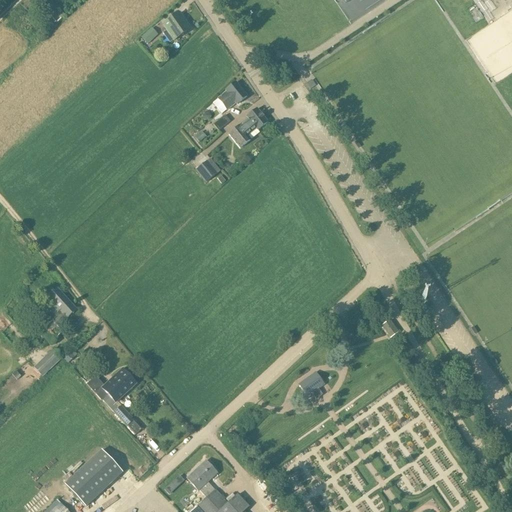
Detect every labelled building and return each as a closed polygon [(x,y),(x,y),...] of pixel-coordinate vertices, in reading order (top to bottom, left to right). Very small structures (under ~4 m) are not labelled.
[(52,3),(46,8),(50,14),(56,9),(52,3)] [(190,29),(179,14),(163,25),(167,30),(163,33),(170,43),(190,29)] [(151,28),(140,37),(146,44),(157,35),(151,28)] [(217,99),(213,103),(222,114),(226,111),(236,103),(237,105),(247,97),(236,83),(226,91),(227,92),(217,99)] [(239,126),(228,135),(239,149),(251,140),(249,137),(258,130),(267,123),(257,109),(255,110),(247,117),(249,119),(239,127),(239,126)] [(204,112),(202,117),(205,121),(209,121),(211,116),(209,112),(204,112)] [(225,115),(213,125),(219,131),(230,122),(225,115)] [(207,162),(196,170),(206,183),(217,174),(207,162)] [(400,275),(403,280),(404,281),(413,275),(409,269),(400,275)] [(53,320),(41,331),(52,343),(64,332),(59,326),(77,310),(57,289),(47,297),(61,313),(53,320)] [(389,321),(382,326),(391,338),(398,333),(389,321)] [(56,349),(34,369),(42,377),(64,357),(56,349)] [(69,353),(64,358),(68,363),(74,358),(69,353)] [(95,377),(87,385),(100,399),(102,400),(108,395),(128,376),(123,369),(102,388),(101,387),(103,385),(100,382),(95,377)] [(316,373),(299,385),(307,396),(324,384),(316,373)] [(108,395),(102,400),(125,424),(132,418),(121,406),(120,407),(116,403),(116,402),(136,384),(129,376),(128,376),(108,395)] [(102,451),(65,485),(85,507),(122,473),(102,451)] [(205,462),(187,479),(198,491),(195,494),(200,500),(204,496),(206,498),(215,490),(215,489),(216,488),(210,481),(217,474),(205,462)] [(179,476),(166,489),(169,493),(183,480),(179,476)] [(243,511),(249,507),(242,500),(238,495),(233,499),(228,504),(224,499),(215,490),(206,498),(190,511),(243,511)]
